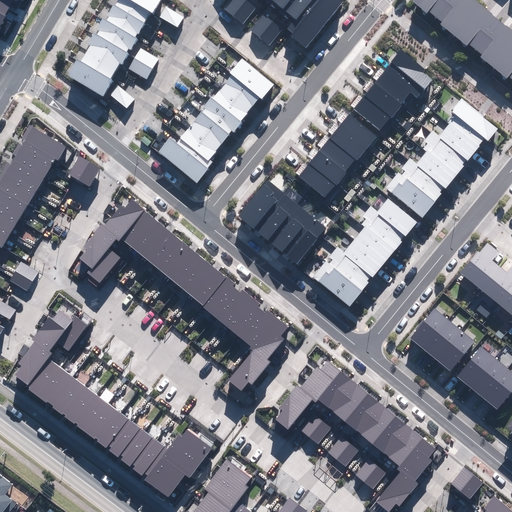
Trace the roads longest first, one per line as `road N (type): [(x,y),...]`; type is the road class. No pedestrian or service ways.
road 1 (residential): [(54,269),(242,424)]
road 2 (residential): [(364,349),(475,213)]
road 3 (residential): [(203,10),(111,142)]
road 4 (residential): [(203,217),(326,319)]
road 5 (residential): [(203,217),(306,95)]
road 6 (tertiary): [(0,416),(126,511)]
road 7 (residential): [(364,349),(471,438)]
road 8 (residential): [(242,424),(349,511)]
road 9 (residential): [(126,154),(54,269)]
road 10 (residential): [(242,424),(326,319)]
road 11 (residential): [(203,10),(306,95)]
road 12 (residential): [(306,95),(381,0)]
